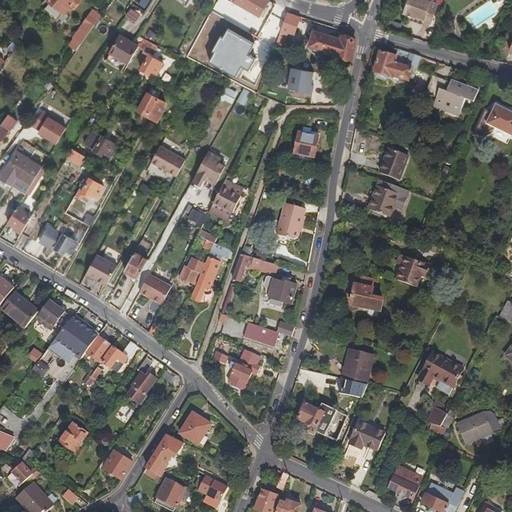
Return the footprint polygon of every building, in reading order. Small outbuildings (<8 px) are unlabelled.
[(77,0),(45,0),(51,4),(50,6),(66,17),(72,10),(76,13),(82,4),(77,0)] [(140,0),(138,5),(146,9),(150,0),(140,0)] [(228,0),(258,17),(267,0),(228,0)] [(431,24),(438,5),(423,0),(407,0),(403,15),(431,24)] [(284,19),(287,11),(274,4),(270,11),(284,19)] [(133,7),(131,9),(139,15),(140,15),(142,12),(133,7)] [(131,9),(130,8),(125,15),(135,21),(139,15),(131,9)] [(82,43),(101,16),(92,10),(73,36),(82,43)] [(287,11),(284,19),(274,46),(280,48),(285,33),(293,35),(300,16),(287,11)] [(156,34),(149,30),(147,36),(153,39),(156,34)] [(351,59),(354,40),(353,40),(340,35),(339,36),(336,35),(335,38),(312,31),(308,45),(351,59)] [(138,47),(139,45),(121,34),(110,52),(128,63),(138,47)] [(157,45),(143,38),(139,45),(138,47),(147,52),(147,51),(153,54),(157,45)] [(17,46),(11,41),(7,47),(12,52),(17,46)] [(416,71),(420,57),(397,49),(395,56),(380,51),(373,71),(390,77),(391,76),(408,81),(412,69),(416,71)] [(155,76),(162,64),(148,56),(140,71),(149,75),(151,73),(155,76)] [(59,74),(56,66),(50,69),(53,76),(59,74)] [(313,72),(291,68),(288,89),(312,93),(313,85),(311,85),(313,72)] [(436,98),(444,81),(433,76),(425,94),(436,98)] [(461,89),(463,85),(451,80),(450,83),(450,84),(461,89)] [(473,105),(478,91),(463,85),(461,89),(450,84),(450,83),(444,81),(436,98),(432,106),(448,113),(450,108),(460,112),(465,101),(473,105)] [(163,107),(165,104),(154,97),(157,92),(150,88),(137,112),(156,122),(165,108),(163,107)] [(250,91),(243,88),(236,101),(243,104),(250,91)] [(228,104),(233,94),(225,89),(219,99),(222,100),(227,103),(228,104)] [(227,103),(222,100),(218,106),(224,109),(227,103)] [(511,135),(511,113),(496,105),(492,113),(485,109),(472,134),(478,140),(492,130),(494,127),(511,135)] [(458,117),(460,112),(450,108),(448,113),(458,117)] [(49,115),(42,111),(32,127),(39,131),(38,133),(56,145),(65,129),(47,118),(49,115)] [(0,142),(12,127),(11,126),(16,121),(8,114),(3,120),(0,124),(0,142)] [(310,125),(312,115),(309,115),(297,115),(293,115),(287,119),(282,136),(288,138),(291,139),(297,122),(310,125)] [(313,159),(318,138),(309,136),(311,129),(302,127),(301,133),(299,133),(294,154),(313,159)] [(109,156),(115,145),(92,131),(84,146),(101,156),(103,153),(109,156)] [(288,138),(282,136),(279,142),(285,144),(288,138)] [(396,180),(407,154),(387,146),(377,172),(396,180)] [(176,177),(185,161),(160,147),(151,163),(176,177)] [(79,165),(84,157),(71,149),(66,158),(79,165)] [(203,181),(206,180),(215,185),(225,166),(219,162),(215,160),(217,156),(208,151),(191,182),(200,186),(203,181)] [(36,176),(41,168),(15,152),(0,175),(0,181),(11,188),(17,180),(29,187),(36,176)] [(41,168),(36,176),(40,178),(49,163),(45,161),(41,168)] [(447,175),(451,166),(446,164),(441,173),(447,175)] [(28,197),(40,178),(36,176),(29,187),(24,195),(28,197)] [(97,198),(103,187),(85,177),(79,189),(74,196),(81,201),(84,196),(89,199),(91,195),(97,198)] [(224,181),(214,200),(212,204),(210,210),(208,214),(229,224),(231,220),(229,219),(234,210),(232,209),(234,206),(235,206),(240,197),(239,196),(242,190),(224,181)] [(150,189),(141,184),(137,191),(146,197),(150,189)] [(388,218),(398,194),(376,186),(367,210),(388,218)] [(302,228),(305,217),(304,216),(306,211),(284,204),(275,235),(294,241),(297,239),(301,228),(302,228)] [(21,232),(31,216),(16,208),(6,223),(21,232)] [(201,214),(192,210),(188,218),(196,223),(201,214)] [(94,217),(87,213),(82,223),(89,227),(94,217)] [(76,251),(87,230),(83,228),(80,233),(78,232),(74,241),(47,226),(38,243),(53,252),(54,250),(63,255),(65,251),(70,254),(73,249),(76,251)] [(216,239),(199,231),(196,237),(206,240),(213,243),(216,239)] [(203,247),(206,240),(196,237),(193,243),(203,247)] [(210,252),(214,244),(213,243),(206,240),(203,247),(203,249),(210,252)] [(436,247),(429,243),(426,249),(433,253),(436,247)] [(209,290),(223,257),(232,260),(235,252),(214,244),(210,252),(198,280),(196,285),(197,285),(191,299),(199,303),(205,288),(209,290)] [(265,262),(267,254),(257,251),(255,259),(265,262)] [(137,279),(147,260),(133,252),(123,271),(137,279)] [(255,259),(241,254),(232,279),(241,283),(246,268),(265,274),(266,271),(275,274),(277,266),(265,262),(255,259)] [(424,278),(429,265),(402,254),(399,262),(402,263),(396,280),(416,287),(420,276),(424,278)] [(96,255),(85,275),(105,287),(117,266),(96,255)] [(187,267),(199,273),(203,264),(191,258),(187,267)] [(511,272),(511,264),(507,261),(503,268),(511,272)] [(194,286),(199,273),(187,267),(184,266),(179,279),(194,286)] [(268,299),(290,305),(296,285),(290,283),(291,278),(284,275),(281,277),(280,281),(273,279),(273,280),(266,279),(264,286),(268,287),(266,296),(268,297),(268,299)] [(0,307),(15,288),(0,276),(0,307)] [(171,288),(149,276),(139,293),(162,306),(171,288)] [(380,311),(382,300),(370,297),(371,289),(370,289),(372,280),(360,278),(358,286),(354,285),(349,305),(366,309),(364,317),(376,319),(378,311),(380,311)] [(225,311),(233,287),(230,286),(222,310),(225,311)] [(39,312),(14,293),(1,310),(25,329),(39,312)] [(511,325),(511,322),(511,303),(509,302),(507,300),(497,318),(511,325)] [(60,333),(72,318),(51,302),(40,317),(46,322),(43,326),(50,331),(53,327),(60,333)] [(46,322),(40,317),(37,321),(43,326),(46,322)] [(98,336),(72,318),(60,333),(48,348),(69,363),(75,355),(81,359),(85,353),(97,337),(98,336)] [(278,332),(293,336),(296,326),(281,321),(278,332)] [(154,338),(162,326),(155,322),(150,328),(148,333),(154,338)] [(279,333),(248,323),(244,337),(274,347),(279,333)] [(177,330),(173,337),(180,340),(183,333),(177,330)] [(3,337),(0,340),(0,345),(4,349),(10,342),(3,337)] [(99,364),(112,346),(97,337),(85,353),(99,364)] [(116,374),(127,358),(129,358),(137,346),(130,342),(122,353),(113,347),(102,363),(116,374)] [(35,348),(29,357),(37,363),(43,353),(35,348)] [(365,385),(373,354),(349,349),(342,379),(349,381),(365,385)] [(216,352),(215,360),(226,362),(227,354),(216,352)] [(248,391),(253,373),(258,375),(260,368),(257,366),(260,357),(243,352),(239,364),(236,363),(235,366),(233,365),(231,371),(236,373),(232,385),(235,389),(243,392),(248,391)] [(452,389),(462,369),(431,353),(417,380),(427,386),(431,380),(438,384),(440,382),(452,389)] [(145,395),(157,378),(149,372),(147,374),(144,373),(152,362),(145,357),(136,370),(141,373),(130,389),(132,390),(126,398),(140,407),(147,396),(145,395)] [(82,384),(84,385),(96,368),(95,366),(82,384)] [(96,368),(84,385),(85,385),(88,387),(93,379),(95,381),(102,371),(96,368)] [(361,400),(367,385),(365,385),(349,381),(346,394),(361,400)] [(452,389),(440,382),(438,384),(436,389),(448,395),(452,389)] [(439,427),(446,414),(442,412),(445,406),(434,400),(430,407),(434,409),(427,423),(432,424),(439,427)] [(318,409),(305,403),(297,418),(316,427),(315,430),(335,440),(345,420),(335,415),(337,411),(321,403),(318,409)] [(501,431),(494,415),(490,412),(486,412),(483,412),(457,424),(465,444),(493,432),(501,431)] [(198,445),(211,424),(193,413),(180,434),(198,445)] [(448,429),(454,418),(452,416),(447,413),(446,414),(439,427),(446,429),(448,430),(448,429)] [(74,452),(87,434),(73,423),(60,441),(74,452)] [(376,453),(384,436),(358,424),(346,451),(358,457),(362,447),(376,453)] [(443,434),(446,429),(439,427),(432,424),(429,430),(443,434)] [(448,437),(451,431),(448,429),(448,430),(446,429),(443,434),(439,444),(444,446),(448,437)] [(0,448),(6,451),(16,438),(0,430),(0,448)] [(174,457),(183,443),(167,434),(147,467),(154,472),(163,459),(168,462),(172,455),(174,457)] [(28,463),(35,453),(31,450),(23,461),(28,463)] [(121,480),(132,464),(113,452),(102,469),(121,480)] [(29,478),(35,472),(28,467),(26,469),(24,467),(25,466),(21,464),(11,473),(22,484),(29,478)] [(10,469),(5,465),(0,470),(6,475),(10,469)] [(156,485),(161,477),(154,472),(147,467),(142,475),(156,485)] [(413,500),(422,480),(398,468),(389,488),(413,500)] [(31,480),(39,474),(35,472),(29,478),(31,480)] [(283,491),(288,475),(283,472),(276,487),(283,491)] [(220,502),(228,486),(206,474),(198,490),(220,502)] [(174,511),(186,488),(166,478),(156,497),(157,498),(155,502),(174,511)] [(439,511),(454,511),(464,491),(456,488),(454,492),(431,481),(421,503),(430,507),(429,510),(432,511),(435,511),(436,510),(439,511)] [(47,511),(53,507),(31,483),(14,499),(26,511),(47,511)] [(90,498),(95,486),(88,483),(83,494),(90,498)] [(259,511),(272,511),(278,495),(262,490),(255,510),(259,511)] [(72,507),(78,500),(67,491),(62,498),(72,507)] [(143,500),(140,492),(128,498),(130,506),(143,500)] [(298,511),(301,505),(288,501),(287,505),(279,502),(275,511),(298,511)] [(493,511),(489,509),(491,506),(485,502),(479,511),(493,511)]
